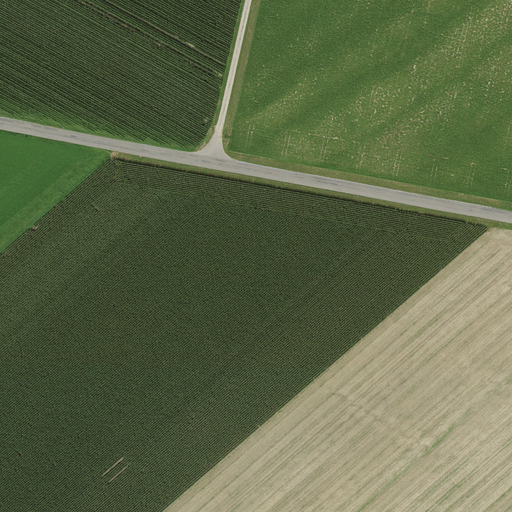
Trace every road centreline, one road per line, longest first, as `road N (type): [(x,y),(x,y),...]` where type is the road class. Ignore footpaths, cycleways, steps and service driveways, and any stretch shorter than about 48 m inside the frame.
road 1 (unclassified): [(0,123),(511,217)]
road 2 (track): [(214,163),(249,0)]
